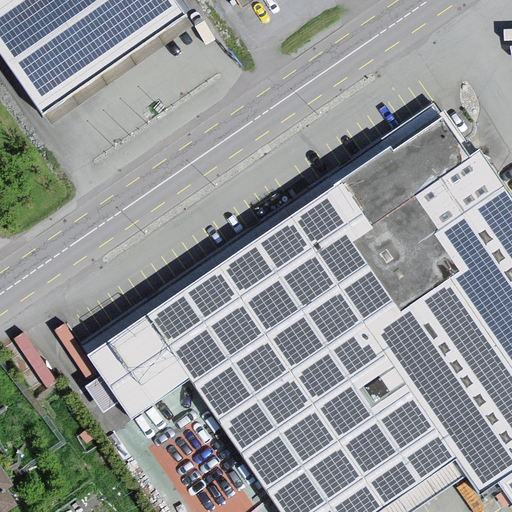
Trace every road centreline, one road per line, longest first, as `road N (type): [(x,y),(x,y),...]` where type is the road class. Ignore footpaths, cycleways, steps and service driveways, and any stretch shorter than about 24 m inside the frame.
road 1 (primary): [(0,302),(442,0)]
road 2 (primary): [(413,0),(0,281)]
